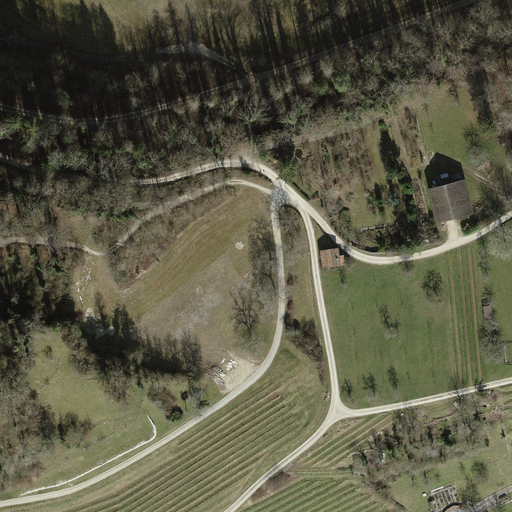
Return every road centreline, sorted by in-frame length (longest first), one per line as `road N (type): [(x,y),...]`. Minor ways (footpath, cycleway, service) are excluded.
road 1 (track): [(0,108),(60,119),(135,116),(474,0)]
road 2 (track): [(0,502),(56,497),(107,478),(260,377),(278,352),(284,322),(273,195)]
road 3 (track): [(237,511),(337,415),(309,222),(286,190)]
road 4 (track): [(0,154),(29,169),(112,184),(169,181),(244,162),(269,171),(286,190)]
road 5 (track): [(511,213),(452,244),(390,259),(363,256),(286,190)]
road 6 (track): [(337,415),(511,378)]
